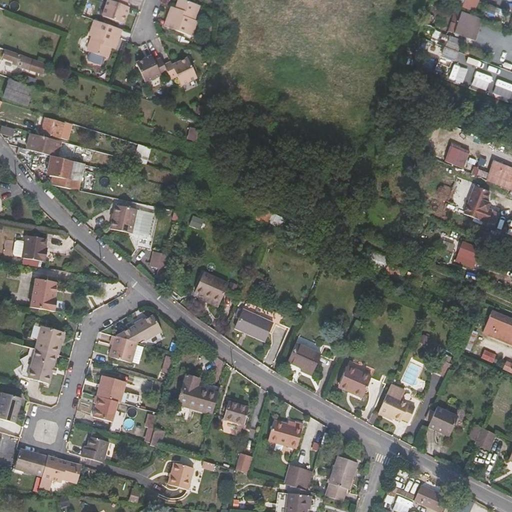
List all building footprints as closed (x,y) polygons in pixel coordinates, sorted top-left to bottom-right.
[(125,0),(105,0),(101,15),(121,23),(127,6),(124,5),(125,0)] [(202,6),(185,0),(181,0),(177,12),(173,10),(168,26),(195,36),(201,20),(197,19),(202,6)] [(497,7),(488,4),(485,10),(494,14),(497,7)] [(511,14),(507,13),(502,27),(511,30),(511,14)] [(456,37),(477,43),(483,20),(462,15),(456,37)] [(117,46),(122,31),(96,21),(91,37),(94,38),(89,52),(108,59),(113,45),(117,46)] [(20,42),(16,55),(36,62),(40,49),(20,42)] [(0,54),(0,56),(26,65),(28,60),(2,50),(0,54)] [(435,77),(511,101),(511,72),(460,56),(458,63),(441,58),(435,77)] [(149,84),(168,74),(165,66),(162,59),(156,63),(153,58),(139,65),(149,84)] [(184,84),(198,76),(188,58),(174,66),(172,62),(166,66),(173,79),(180,76),(184,84)] [(28,60),(26,65),(25,67),(27,67),(27,69),(36,72),(39,64),(28,60)] [(3,97),(26,105),(32,89),(9,81),(3,97)] [(34,128),(41,130),(45,118),(38,116),(34,128)] [(45,118),(41,130),(40,133),(59,138),(63,124),(45,118)] [(9,128),(0,125),(0,131),(8,134),(9,128)] [(35,148),(51,152),(53,144),(37,139),(37,138),(30,136),(29,139),(27,139),(26,143),(28,143),(27,148),(35,149),(35,148)] [(150,148),(138,144),(133,161),(145,165),(150,148)] [(434,159),(445,162),(448,148),(438,145),(434,159)] [(451,145),(444,163),(464,171),(471,152),(451,145)] [(32,151),(18,147),(17,154),(30,158),(32,151)] [(71,161),(49,156),(48,162),(51,163),(48,175),(50,176),(48,184),(71,189),(78,163),(71,161)] [(511,166),(496,160),(495,163),(511,169),(511,166)] [(511,169),(495,163),(489,179),(511,188),(511,169)] [(486,180),(488,173),(474,169),(472,175),(486,180)] [(178,188),(187,190),(190,178),(182,175),(178,188)] [(489,194),(474,188),(464,216),(486,224),(491,212),(487,210),(489,205),(485,204),(489,194)] [(180,194),(175,211),(181,212),(186,196),(180,194)] [(105,224),(126,228),(130,208),(109,204),(105,224)] [(249,217),(279,229),(283,219),(270,213),(271,211),(254,204),(249,217)] [(499,214),(491,212),(486,224),(494,227),(499,214)] [(135,236),(139,236),(139,245),(143,245),(144,229),(151,229),(152,216),(136,216),(135,236)] [(48,240),(27,236),(26,242),(18,241),(16,243),(14,254),(16,256),(23,258),(23,259),(46,262),(48,253),(46,252),(48,240)] [(456,263),(474,270),(478,261),(495,268),(499,256),(480,248),(480,249),(464,243),(456,263)] [(511,251),(505,249),(502,256),(511,259),(511,251)] [(363,265),(384,273),(390,258),(368,251),(363,265)] [(161,270),(165,256),(154,252),(149,267),(161,270)] [(397,275),(421,285),(425,274),(401,265),(397,275)] [(195,291),(204,295),(212,299),(210,303),(218,307),(228,284),(204,273),(195,291)] [(36,280),(30,309),(54,313),(56,301),(54,301),(57,283),(36,280)] [(212,299),(204,295),(201,300),(210,303),(212,299)] [(246,302),(242,310),(260,318),(264,310),(246,302)] [(260,318),(242,310),(235,329),(266,342),(273,324),(260,318)] [(482,333),(511,345),(511,319),(492,311),(482,333)] [(140,342),(141,345),(159,337),(152,321),(113,336),(113,337),(137,343),(140,342)] [(42,327),(36,350),(57,356),(58,356),(65,334),(42,327)] [(131,364),(137,343),(113,337),(111,345),(113,346),(110,358),(131,364)] [(301,371),(312,376),(321,355),(296,344),(288,362),(302,368),(301,371)] [(57,356),(36,350),(28,378),(49,384),(57,356)] [(493,362),(495,354),(484,351),(482,360),(493,362)] [(434,373),(446,378),(452,365),(440,360),(434,373)] [(348,367),(340,384),(353,390),(351,393),(362,398),(371,378),(348,367)] [(213,415),(219,392),(199,386),(200,382),(201,380),(186,376),(178,405),(213,415)] [(102,377),(97,397),(100,398),(118,403),(120,403),(126,383),(102,377)] [(441,399),(447,387),(434,381),(429,393),(441,399)] [(219,392),(220,388),(200,382),(199,386),(219,392)] [(353,390),(340,384),(339,387),(351,393),(353,390)] [(391,385),(388,393),(378,414),(390,419),(390,417),(394,418),(402,402),(401,401),(401,399),(404,393),(403,391),(391,385)] [(26,400),(5,395),(0,415),(0,419),(20,425),(26,400)] [(118,403),(100,398),(99,404),(97,404),(94,418),(112,423),(118,403)] [(227,408),(225,414),(224,419),(244,425),(249,408),(229,402),(227,408)] [(415,408),(402,402),(394,418),(401,421),(402,420),(409,423),(415,408)] [(437,408),(428,428),(437,432),(438,430),(450,435),(458,418),(437,408)] [(155,429),(159,414),(150,412),(146,426),(155,429)] [(296,425),(289,423),(275,420),(270,438),(298,446),(305,424),(297,421),(296,425)] [(476,442),(483,428),(475,425),(469,438),(476,442)] [(497,435),(483,428),(476,442),(474,446),(489,452),(497,435)] [(165,432),(155,429),(151,444),(151,446),(159,448),(160,449),(165,432)] [(83,458),(104,464),(110,444),(91,438),(88,447),(86,446),(83,458)] [(44,474),(49,457),(21,450),(16,469),(36,475),(37,472),(44,474)] [(248,474),(253,460),(243,456),(238,471),(248,474)] [(80,466),(79,466),(49,457),(44,474),(40,488),(50,490),(52,480),(62,483),(63,479),(75,483),(80,466)] [(330,484),(326,496),(342,501),(346,489),(348,489),(358,463),(338,457),(328,483),(330,484)] [(194,469),(174,464),(168,485),(187,491),(194,469)] [(290,465),(284,484),(293,487),(308,491),(313,472),(290,465)] [(308,491),(293,487),(290,511),(311,511),(313,493),(308,491)] [(421,488),(418,493),(445,505),(448,499),(435,493),(434,494),(421,488)] [(442,511),(445,505),(418,493),(415,502),(436,511),(442,511)] [(399,498),(393,511),(421,511),(423,508),(399,498)]
